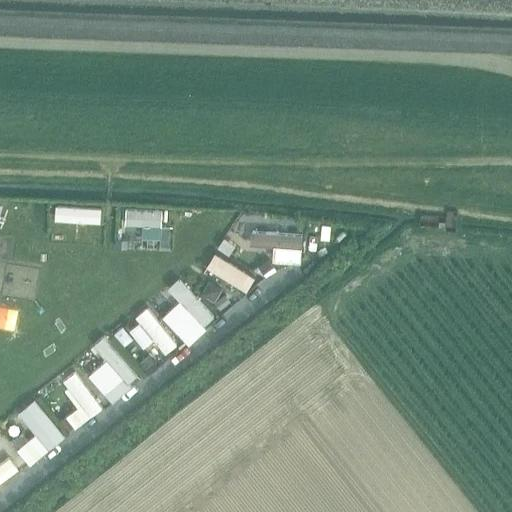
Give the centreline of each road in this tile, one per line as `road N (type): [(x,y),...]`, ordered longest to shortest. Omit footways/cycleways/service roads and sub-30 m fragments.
road 1 (track): [(0,154),(325,164),(511,159)]
road 2 (unknown): [(0,506),(306,258)]
